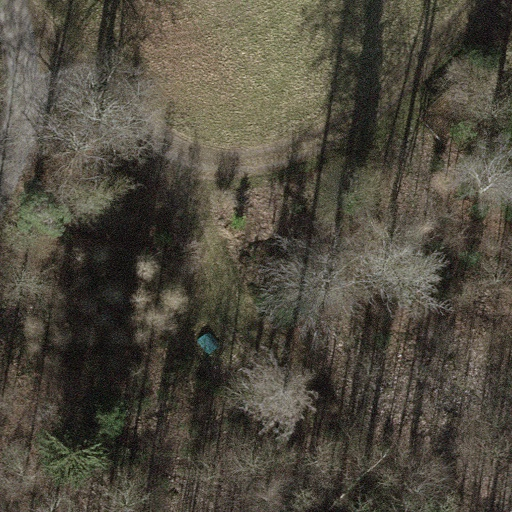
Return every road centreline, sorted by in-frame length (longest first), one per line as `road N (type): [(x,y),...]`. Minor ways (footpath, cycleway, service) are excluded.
road 1 (track): [(480,0),(323,145),(223,162),(149,143),(41,28)]
road 2 (track): [(0,207),(21,168),(45,71),(41,28),(22,0)]
